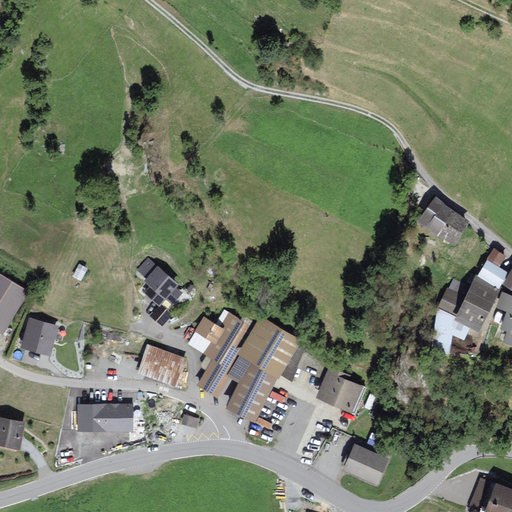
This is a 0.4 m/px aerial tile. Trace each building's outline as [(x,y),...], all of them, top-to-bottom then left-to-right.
[(474,224),(438,197),(422,218),(458,245),(474,224)] [(511,262),(511,254),(504,247),(497,258),(510,266),(511,262)] [(158,264),(147,256),(136,270),(152,283),(145,292),(162,305),(167,298),(173,304),(184,292),(178,286),(181,283),(158,264)] [(511,267),(510,266),(497,258),(487,275),(509,288),(511,282),(511,267)] [(83,281),(89,269),(80,264),(74,277),(83,281)] [(487,275),(486,274),(478,291),(467,314),(464,320),(480,326),(490,331),(509,288),(487,275)] [(28,293),(0,276),(0,333),(3,335),(28,293)] [(448,305),(467,314),(478,291),(462,284),(460,289),(455,287),(448,305)] [(445,342),(456,354),(477,353),(476,337),(480,326),(464,320),(467,314),(448,305),(445,342)] [(253,329),(227,312),(221,325),(214,322),(204,316),(187,345),(212,359),(198,385),(219,398),(243,355),(240,353),(253,329)] [(302,340),(260,315),(253,329),(240,353),(243,355),(250,359),(280,375),(282,377),(302,340)] [(60,326),(32,318),(24,345),(53,353),(60,326)] [(188,357),(149,344),(139,370),(178,384),(188,357)] [(229,406),(256,421),(280,375),(250,359),(229,406)] [(330,366),(319,396),(337,405),(355,413),(365,386),(350,379),(352,376),(343,371),(330,366)] [(135,428),(135,401),(77,402),(77,411),(74,411),(74,429),(135,428)] [(385,420),(391,407),(377,401),(371,414),(385,420)] [(200,418),(184,414),(182,423),(198,429),(200,418)] [(26,423),(0,417),(0,443),(21,448),(22,444),(26,423)] [(388,459),(356,444),(344,471),(377,486),(388,459)] [(475,511),(511,511),(511,490),(481,479),(469,510),(475,511)]
